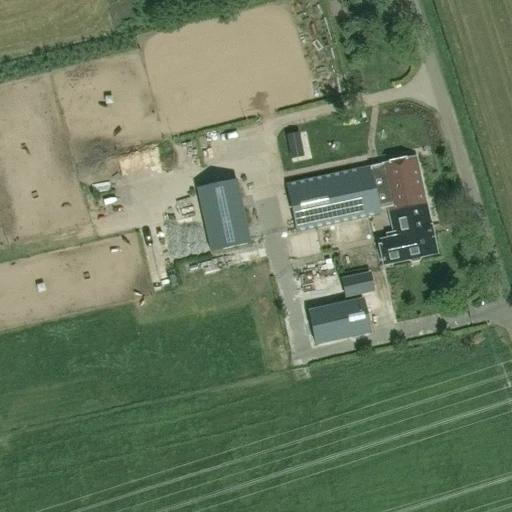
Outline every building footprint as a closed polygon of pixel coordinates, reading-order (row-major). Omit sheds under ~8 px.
[(374,131),(403,130),(402,106),(373,107),(374,131)] [(325,155),(367,143),(359,119),(317,131),(325,155)] [(289,144),(300,141),(298,134),(287,136),(289,144)] [(168,143),(173,166),(203,160),(199,137),(168,143)] [(379,166),(369,169),(369,168),(284,187),(295,233),(379,214),(378,209),(388,207),(395,237),(378,241),(384,265),(437,253),(415,158),(379,166)] [(195,187),(207,249),(246,242),(234,179),(195,187)] [(48,194),(49,204),(72,201),(71,192),(48,194)] [(163,224),(146,226),(149,265),(166,264),(163,224)] [(171,232),(174,249),(188,247),(185,229),(171,232)] [(318,266),(298,268),(300,292),(320,291),(318,266)] [(373,291),(369,274),(342,280),(346,297),(373,291)] [(374,328),(367,295),(312,306),(319,339),(374,328)]
